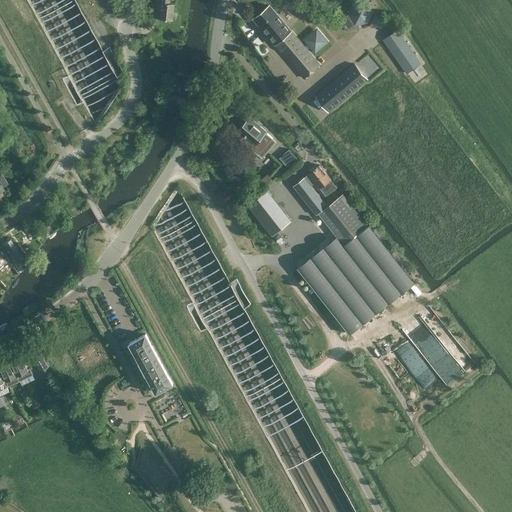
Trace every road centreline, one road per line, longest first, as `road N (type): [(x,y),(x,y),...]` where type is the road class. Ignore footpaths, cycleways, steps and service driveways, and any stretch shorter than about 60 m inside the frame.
road 1 (unclassified): [(83,289),(188,137),(215,66),(224,0)]
road 2 (track): [(258,511),(115,252)]
road 3 (track): [(482,511),(438,460),(365,341),(334,341)]
road 4 (unclassified): [(49,184),(130,106),(134,0)]
